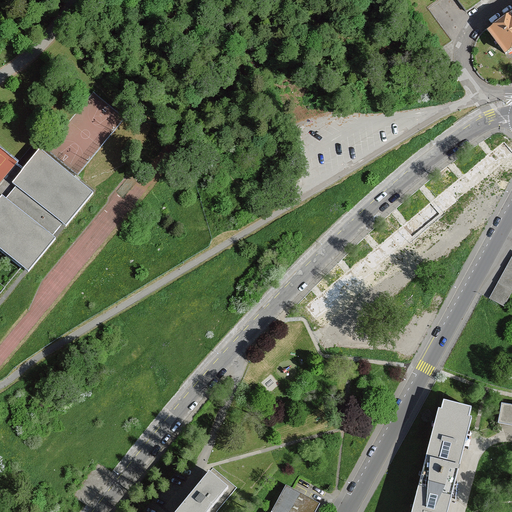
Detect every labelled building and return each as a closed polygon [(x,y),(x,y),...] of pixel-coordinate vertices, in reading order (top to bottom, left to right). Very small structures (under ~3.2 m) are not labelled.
[(457,0),(467,13),(484,0),(457,0)] [(428,7),(410,18),(434,55),(452,43),(428,7)] [(511,53),(511,17),(487,35),(502,56),(504,59),(511,53)] [(0,250),(28,274),(94,192),(34,144),(13,167),(0,183),(0,250)] [(511,293),(511,257),(489,300),(504,308),(511,293)] [(469,418),(471,409),(444,401),(441,411),(438,410),(426,456),(429,457),(457,464),(460,465),(464,446),(469,446),(470,433),(468,432),(472,418),(469,418)] [(511,405),(501,403),(499,420),(498,423),(511,425),(511,405)] [(455,482),(460,465),(457,464),(429,457),(426,456),(414,506),(417,506),(439,511),(447,511),(451,496),(456,497),(457,483),(455,482)] [(98,463),(73,495),(86,504),(111,473),(98,463)] [(219,511),(232,498),(204,475),(173,511),(219,511)] [(315,511),(320,503),(286,485),(271,511),(315,511)]
